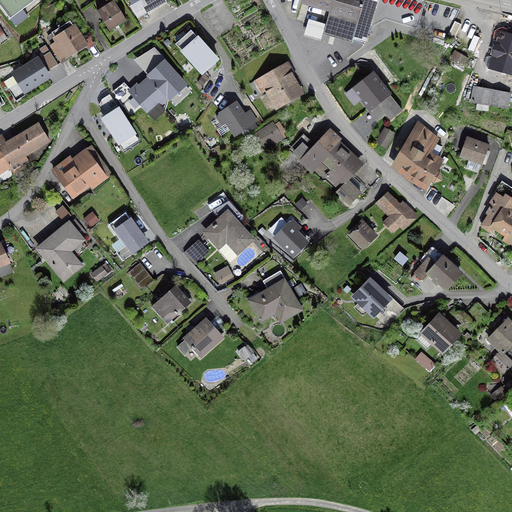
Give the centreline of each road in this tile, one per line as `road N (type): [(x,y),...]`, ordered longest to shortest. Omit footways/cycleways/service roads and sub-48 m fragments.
road 1 (residential): [(269,0),(353,138),(511,289)]
road 2 (residential): [(78,110),(168,246),(242,326)]
road 3 (track): [(160,511),(289,500),(357,511)]
road 4 (residential): [(78,110),(40,181),(0,222)]
road 5 (residential): [(206,0),(94,67)]
